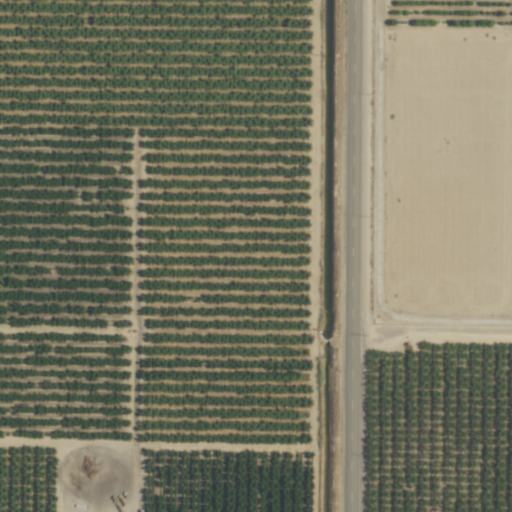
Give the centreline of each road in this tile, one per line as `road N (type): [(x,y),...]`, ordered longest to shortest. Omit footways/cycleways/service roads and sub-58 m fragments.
road 1 (tertiary): [(352,0),(349,511)]
road 2 (track): [(511,304),(392,302),(390,0)]
